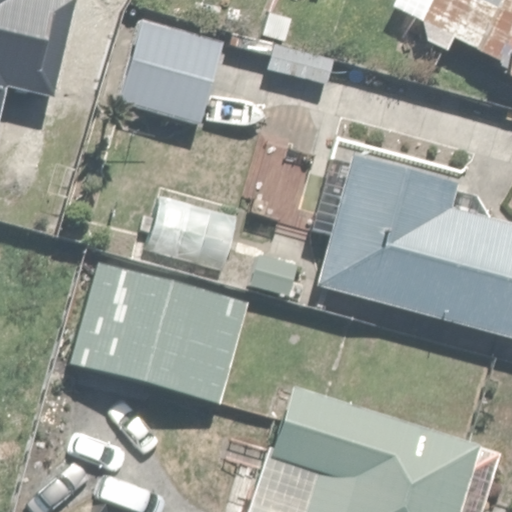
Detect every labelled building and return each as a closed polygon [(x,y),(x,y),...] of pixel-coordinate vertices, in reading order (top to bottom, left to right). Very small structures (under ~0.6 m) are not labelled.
[(0,0),(0,46),(11,0),(0,0)] [(511,0),(393,0),(385,17),(511,74),(511,0)] [(226,46),(144,27),(127,107),(208,125),(226,46)] [(511,227),(349,181),(317,293),(511,347),(511,227)] [(241,216),(156,199),(145,252),(230,270),(241,216)] [(245,307),(98,269),(72,368),(219,406),(245,307)] [(455,511),(472,449),(280,396),(264,455),(310,467),(297,511),(455,511)]
